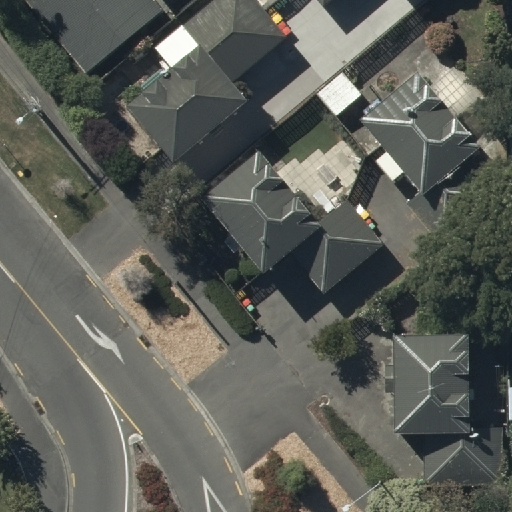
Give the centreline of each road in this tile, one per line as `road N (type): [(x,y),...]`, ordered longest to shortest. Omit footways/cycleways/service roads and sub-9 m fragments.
road 1 (residential): [(99,376),(183,450),(209,511)]
road 2 (residential): [(99,376),(0,255)]
road 3 (residential): [(100,511),(99,376)]
